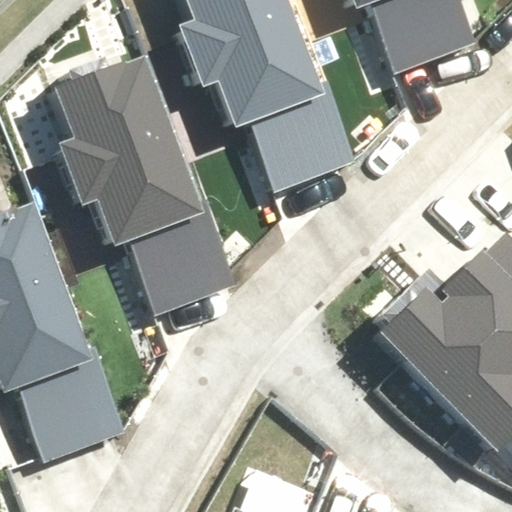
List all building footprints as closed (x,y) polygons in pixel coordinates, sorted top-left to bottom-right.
[(224,129),(244,122),(272,196),(350,166),(319,84),(307,88),(274,0),(174,0),(180,15),(166,21),(192,88),(206,83),(224,129)] [(339,0),(340,1),(341,0),(362,0),(388,67),(466,38),(451,0),(339,0)] [(97,236),(117,229),(145,302),(224,273),(192,190),(181,195),(125,47),(38,79),(54,122),(40,127),(65,195),(80,190),(97,236)] [(0,386),(13,382),(41,456),(119,427),(88,344),(76,348),(20,201),(0,208),(0,386)] [(365,327),(481,446),(511,416),(511,242),(502,232),(478,255),(470,247),(420,295),(409,285),(365,327)] [(244,511),(222,503),(218,511),(244,511)]
